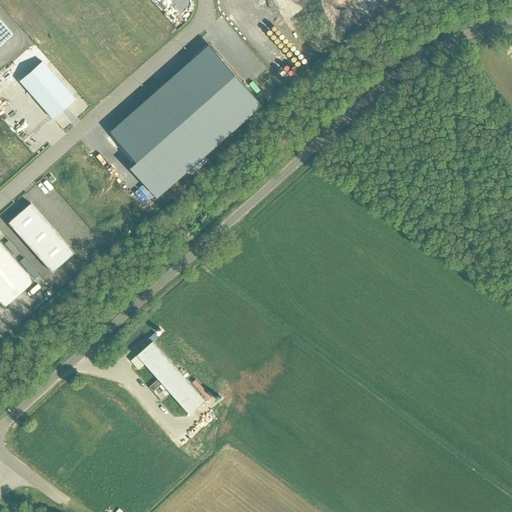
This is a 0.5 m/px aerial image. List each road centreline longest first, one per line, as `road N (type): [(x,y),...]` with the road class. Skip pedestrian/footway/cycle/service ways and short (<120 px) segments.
road 1 (unclassified): [(0,427),(405,69),(460,36),(511,21)]
road 2 (unclassified): [(0,199),(207,15),(204,0)]
